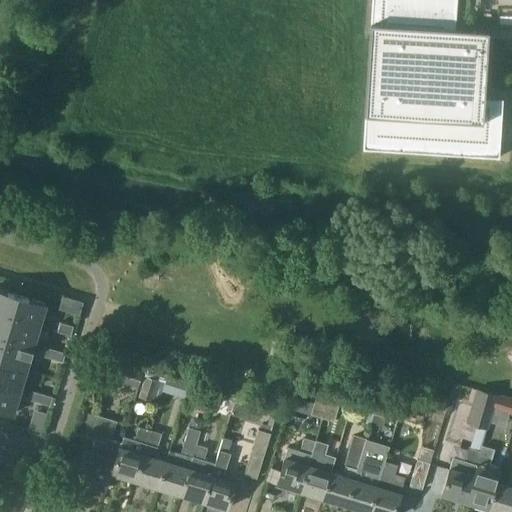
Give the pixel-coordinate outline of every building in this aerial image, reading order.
[(455,0),(370,0),(362,150),(498,155),(500,137),(502,99),(483,98),(487,31),(454,29),(455,10),(455,0)] [(17,295),(0,289),(0,314),(10,318),(18,293),(17,293),(17,295)] [(45,303),(18,295),(18,293),(10,318),(38,326),(45,303)] [(10,318),(0,314),(0,338),(4,340),(10,318)] [(38,326),(10,318),(4,340),(32,348),(38,326)] [(59,322),(57,331),(70,335),(72,326),(59,322)] [(0,362),(25,370),(32,348),(4,340),(0,352),(0,362)] [(44,347),(41,355),(52,358),(54,350),(44,347)] [(64,353),(54,350),(52,358),(62,361),(64,353)] [(0,385),(19,392),(25,370),(0,362),(0,385)] [(143,372),(112,362),(107,376),(138,386),(143,372)] [(138,396),(152,400),(153,397),(159,399),(167,375),(159,372),(156,379),(144,375),(138,396)] [(0,385),(0,410),(12,414),(19,392),(0,385)] [(485,427),(496,394),(474,387),(464,421),(485,427)] [(31,390),(28,399),(38,402),(41,393),(31,390)] [(340,397),(317,390),(313,403),(314,402),(337,409),(340,397)] [(51,397),(41,393),(38,402),(49,405),(51,397)] [(373,413),(396,420),(401,405),(378,398),(373,413)] [(337,409),(314,402),(310,413),(334,421),(337,409)] [(414,421),(416,411),(414,410),(404,407),(401,417),(414,421)] [(107,484),(111,473),(110,472),(118,446),(119,446),(121,441),(111,438),(117,420),(83,410),(76,433),(94,439),(90,450),(86,448),(77,475),(107,484)] [(110,472),(111,473),(134,480),(142,453),(146,444),(146,442),(145,442),(149,429),(138,426),(134,439),(122,435),(121,441),(119,446),(118,446),(110,472)] [(180,493),(199,429),(188,426),(180,452),(168,449),(165,460),(157,486),(180,493)] [(257,428),(243,474),(256,478),(270,432),(257,428)] [(146,442),(146,444),(157,447),(161,433),(149,429),(145,442),(146,442)] [(187,467),(180,493),(203,500),(210,474),(211,474),(214,465),(202,461),(207,447),(200,445),(196,444),(199,432),(200,429),(199,429),(191,455),(187,467)] [(345,504),(366,438),(354,434),(342,474),(330,471),(322,497),(345,504)] [(276,483),(299,490),(314,439),(303,436),(299,449),(287,446),(276,483)] [(366,438),(345,504),(369,511),(375,492),(377,485),(384,461),(389,445),(377,441),(366,438)] [(314,439),(299,490),(322,497),(330,471),(335,456),(323,453),(326,443),(314,439)] [(157,486),(165,460),(154,457),(157,447),(146,444),(142,453),(134,480),(157,486)] [(472,476),(464,502),(487,509),(495,482),(496,483),(499,470),(487,467),(493,449),(481,446),(480,450),(479,451),(476,463),(475,464),(472,476)] [(448,468),(440,495),(464,502),(472,476),(475,464),(476,463),(479,451),(468,448),(465,460),(451,456),(448,468)] [(210,474),(203,500),(226,507),(229,497),(237,500),(242,484),(244,479),(224,473),(226,465),(225,464),(228,453),(218,450),(215,461),(214,465),(211,474),(210,474)] [(415,459),(407,485),(421,489),(429,463),(426,462),(415,459)] [(375,492),(369,511),(371,511),(394,511),(400,492),(405,476),(393,472),(395,464),(384,461),(377,485),(375,492)] [(497,511),(510,511),(511,507),(511,469),(510,474),(507,486),(496,483),(495,482),(487,509),(497,511)]
